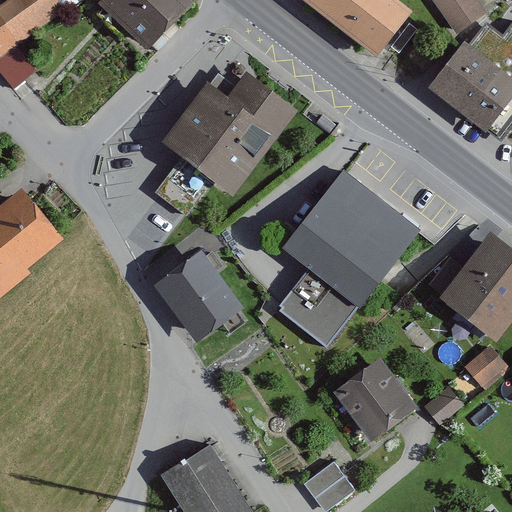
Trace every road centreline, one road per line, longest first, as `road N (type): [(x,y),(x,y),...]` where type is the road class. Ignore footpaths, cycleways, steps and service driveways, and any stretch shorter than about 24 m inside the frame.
road 1 (secondary): [(244,0),(511,203)]
road 2 (residential): [(180,370),(68,157)]
road 3 (residential): [(68,157),(225,0)]
road 4 (residential): [(279,511),(180,370)]
road 5 (residential): [(119,511),(180,370)]
